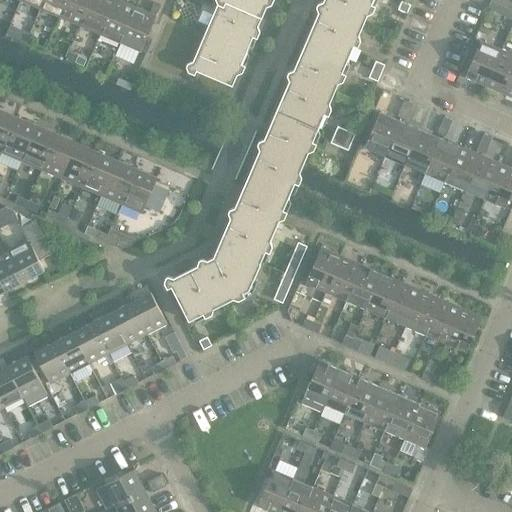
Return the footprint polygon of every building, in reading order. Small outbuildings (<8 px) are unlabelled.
[(20,0),(40,9),(43,0),(20,0)] [(43,0),(40,9),(60,17),(67,0),(43,0)] [(80,26),(90,0),(67,0),(60,17),(80,26)] [(90,0),(80,26),(100,34),(114,0),(90,0)] [(120,43),(135,7),(118,0),(114,0),(100,34),(120,43)] [(225,0),(198,64),(193,61),(187,64),(186,67),(188,72),(194,75),(196,71),(232,86),(237,75),(242,73),(245,66),(241,64),(253,37),(257,39),(260,32),(258,27),(266,7),(272,4),(273,0),(225,0)] [(330,0),(275,128),(311,144),(324,114),(328,116),(331,109),(329,104),(338,83),(343,81),(346,74),(342,72),(354,46),(357,48),(360,40),(358,36),(367,15),(372,13),(375,6),(372,4),(373,0),(330,0)] [(407,14),(410,5),(401,1),(398,10),(407,14)] [(135,7),(120,43),(140,51),(160,5),(154,2),(149,13),(135,7)] [(501,15),(506,17),(511,19),(511,9),(504,6),(501,15)] [(10,24),(6,33),(13,36),(17,27),(10,24)] [(486,86),(501,50),(480,42),(465,77),(486,86)] [(511,55),(501,50),(486,86),(506,94),(511,79),(511,55)] [(78,55),(76,62),(83,65),(86,59),(78,55)] [(369,78),(378,82),(385,65),(376,61),(369,78)] [(126,81),(123,87),(130,90),(133,84),(126,81)] [(400,108),(408,112),(412,104),(404,100),(400,108)] [(405,119),(408,112),(400,108),(397,116),(405,119)] [(0,151),(1,152),(16,117),(0,110),(0,151)] [(385,156),(400,121),(379,112),(364,147),(385,156)] [(1,152),(21,161),(37,126),(16,117),(1,152)] [(440,125),(448,129),(452,121),(443,117),(440,125)] [(385,156),(405,165),(420,129),(400,121),(385,156)] [(445,136),(448,129),(440,125),(437,132),(445,136)] [(21,161),(42,170),(57,135),(37,126),(21,161)] [(348,151),(355,134),(337,126),(330,143),(348,151)] [(275,128),(242,205),(223,250),(227,252),(224,258),(176,283),(173,278),(168,276),(165,277),(164,283),(167,289),(171,287),(189,321),(203,314),(205,318),(212,314),(213,309),(233,299),(238,301),(245,297),(241,289),(252,284),(266,252),(269,253),(272,246),(270,241),(279,221),(259,212),(279,221),(311,144),(275,128)] [(425,173),(440,138),(420,129),(405,165),(425,173)] [(480,142),(488,146),(491,138),(483,134),(480,142)] [(42,170),(61,178),(76,143),(57,135),(42,170)] [(440,138),(425,173),(444,182),(460,146),(440,138)] [(485,153),(488,146),(480,142),(476,150),(485,153)] [(81,187),(96,152),(76,143),(61,178),(81,187)] [(460,146),(444,182),(464,190),(480,155),(460,146)] [(96,152),(81,187),(101,195),(116,160),(96,152)] [(484,199),(499,164),(480,155),(464,190),(484,199)] [(116,160),(101,195),(121,204),(136,169),(116,160)] [(511,168),(499,164),(484,199),(505,208),(511,191),(511,168)] [(136,169),(121,204),(142,213),(157,178),(136,169)] [(25,208),(28,200),(17,195),(14,203),(25,208)] [(28,200),(25,208),(36,212),(39,205),(28,200)] [(73,208),(69,218),(78,222),(82,212),(73,208)] [(57,213),(54,220),(65,225),(68,217),(57,213)] [(441,213),(438,222),(448,226),(451,218),(441,213)] [(68,217),(65,225),(75,229),(78,222),(68,217)] [(22,229),(27,240),(8,250),(24,281),(44,270),(40,262),(53,255),(36,222),(22,229)] [(105,242),(108,234),(97,229),(93,237),(105,242)] [(140,239),(125,232),(122,231),(118,239),(115,246),(122,249),(140,239)] [(108,234),(105,242),(115,246),(118,239),(108,234)] [(273,299),(282,303),(307,246),(298,242),(273,299)] [(326,292),(341,257),(321,248),(306,283),(326,292)] [(0,253),(0,280),(5,291),(24,281),(8,250),(0,253)] [(341,257),(326,292),(345,301),(361,265),(341,257)] [(345,301),(365,309),(384,265),(374,261),(370,269),(361,265),(345,301)] [(385,266),(366,309),(385,317),(400,282),(392,279),(396,271),(385,266)] [(401,282),(386,318),(405,326),(421,291),(401,282)] [(421,291),(405,326),(425,335),(441,299),(421,291)] [(167,324),(151,292),(131,303),(147,334),(167,324)] [(441,299),(425,335),(445,343),(460,308),(441,299)] [(112,313),(128,344),(147,334),(131,303),(112,313)] [(460,308),(445,343),(466,352),(481,317),(460,308)] [(92,322),(108,354),(128,344),(112,313),(92,322)] [(310,330),(313,322),(306,318),(302,326),(310,330)] [(73,332),(89,364),(108,354),(92,322),(73,332)] [(313,322),(310,330),(317,333),(321,325),(313,322)] [(54,342),(70,373),(74,379),(78,380),(90,374),(92,370),(88,364),(89,364),(73,332),(54,342)] [(350,347),(353,339),(345,335),(342,343),(350,347)] [(203,350),(212,346),(207,337),(199,341),(203,350)] [(353,339),(350,347),(357,350),(361,342),(353,339)] [(70,373),(54,342),(34,352),(50,384),(70,373)] [(389,364),(394,352),(379,346),(374,357),(389,364)] [(182,348),(176,351),(181,361),(187,358),(182,348)] [(394,352),(389,364),(405,370),(410,359),(394,352)] [(7,366),(23,397),(28,406),(48,396),(27,356),(7,366)] [(161,362),(165,369),(176,364),(173,356),(161,362)] [(325,405),(340,369),(319,360),(304,396),(325,405)] [(165,369),(161,362),(150,368),(154,375),(165,369)] [(0,369),(0,399),(4,407),(23,397),(7,366),(0,369)] [(340,369),(325,405),(345,413),(360,378),(340,369)] [(429,381),(432,373),(425,370),(421,377),(429,381)] [(440,376),(432,373),(429,381),(436,384),(440,376)] [(123,382),(126,389),(138,383),(134,376),(123,382)] [(360,378),(345,413),(364,422),(380,386),(360,378)] [(126,389),(123,382),(112,388),(115,395),(126,389)] [(380,386),(364,422),(384,430),(400,395),(380,386)] [(403,386),(400,395),(385,431),(404,439),(419,404),(423,395),(403,386)] [(84,402),(88,409),(99,403),(96,396),(84,402)] [(88,409),(84,402),(73,407),(77,414),(88,409)] [(440,413),(419,404),(404,439),(418,445),(415,453),(425,457),(431,445),(428,443),(440,413)] [(502,417),(504,418),(511,421),(511,405),(508,404),(502,417)] [(49,420),(38,425),(41,433),(53,427),(49,420)] [(26,431),(30,439),(41,433),(38,425),(26,431)] [(310,439),(314,431),(306,427),(302,435),(310,439)] [(314,431),(310,439),(317,442),(321,434),(314,431)] [(0,444),(0,446),(3,452),(14,447),(11,439),(0,444)] [(304,452),(308,444),(300,441),(297,449),(304,452)] [(308,444),(304,452),(312,455),(315,448),(308,444)] [(350,456),(353,448),(345,444),(342,452),(350,456)] [(353,448),(350,456),(357,459),(360,451),(353,448)] [(304,452),(301,461),(309,464),(313,456),(312,455),(304,452)] [(344,469),(347,461),(340,458),(336,466),(344,469)] [(355,465),(347,461),(344,469),(351,472),(355,465)] [(389,473),(393,465),(385,461),(382,469),(389,473)] [(335,465),(331,473),(341,477),(344,469),(336,466),(335,465)] [(400,468),(393,465),(389,473),(397,476),(400,468)] [(106,510),(116,505),(144,490),(133,469),(95,490),(106,510)] [(271,511),(278,511),(293,479),(272,470),(257,506),(271,511)] [(161,475),(154,478),(160,489),(167,485),(161,475)] [(384,486),(387,478),(379,475),(376,483),(384,486)] [(153,492),(160,489),(154,478),(147,482),(153,492)] [(394,482),(387,478),(384,486),(391,490),(394,482)] [(293,479),(278,511),(302,511),(313,487),(293,479)] [(313,487),(302,511),(325,511),(333,496),(313,487)] [(144,490),(116,505),(119,511),(148,511),(154,509),(144,490)] [(80,492),(67,497),(73,511),(79,511),(87,509),(80,492)] [(333,496),(325,511),(349,511),(352,504),(333,496)]
